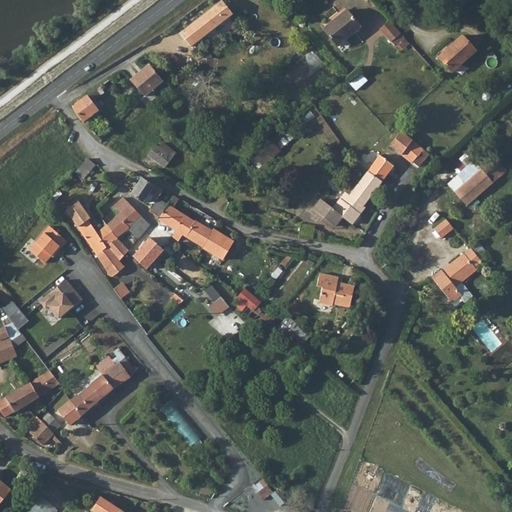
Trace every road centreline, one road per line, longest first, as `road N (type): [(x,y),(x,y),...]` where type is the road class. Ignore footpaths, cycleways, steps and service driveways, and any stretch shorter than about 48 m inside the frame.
road 1 (residential): [(362,256),(392,296),(395,319),(317,511)]
road 2 (residential): [(107,159),(238,227),(362,256)]
road 3 (unclassified): [(0,430),(64,469),(207,511)]
road 4 (secondary): [(171,0),(52,90)]
road 5 (residential): [(362,256),(389,204),(444,149)]
